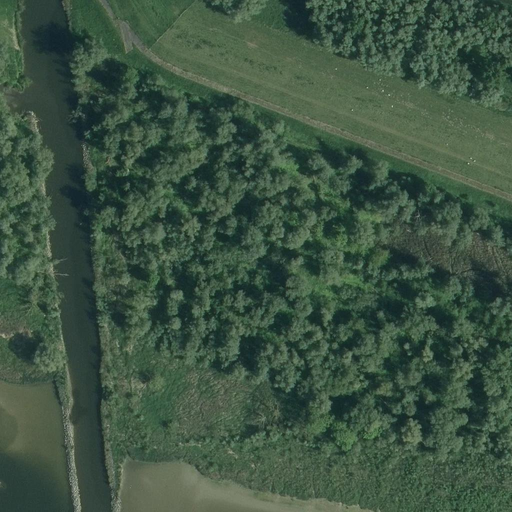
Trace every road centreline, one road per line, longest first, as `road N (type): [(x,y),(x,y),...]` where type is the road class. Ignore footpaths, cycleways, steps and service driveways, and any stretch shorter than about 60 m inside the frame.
road 1 (track): [(511,176),(181,51),(152,33),(133,0)]
road 2 (track): [(164,0),(328,75),(511,145)]
